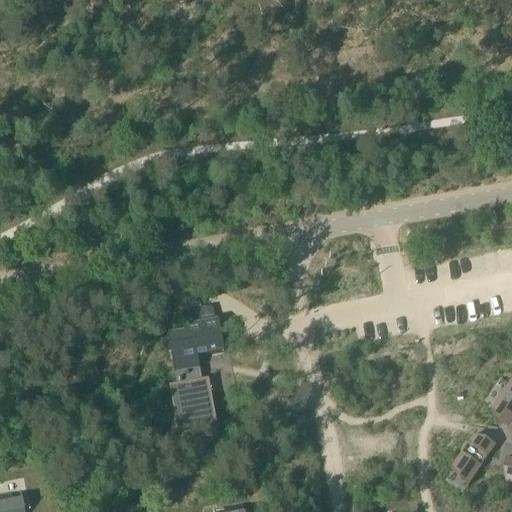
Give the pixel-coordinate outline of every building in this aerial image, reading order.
[(183,334),(167,337),(172,363),(196,359),(223,354),(217,322),(191,326),(182,328),(183,334)] [(176,387),(170,388),(179,434),(214,427),(208,398),(211,397),(208,381),(201,382),(196,359),(172,363),(176,387)] [(511,382),(510,382),(490,410),(497,421),(507,428),(511,420),(511,382)] [(469,440),(449,468),(456,479),(466,486),(491,450),(482,443),(469,440)] [(511,461),(504,460),(502,472),(504,485),(511,486),(511,461)] [(10,494),(0,496),(0,511),(28,511),(29,511),(27,501),(12,504),(10,494)]
